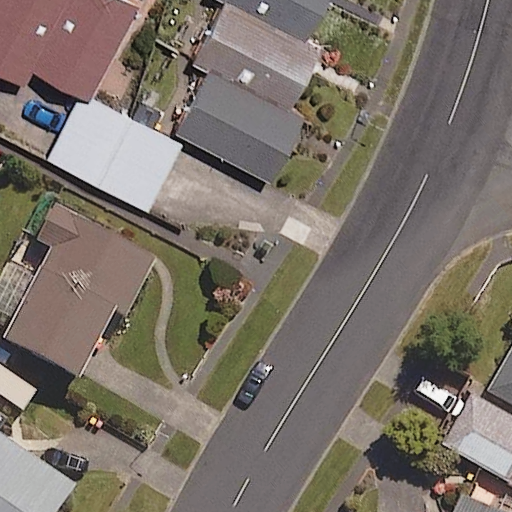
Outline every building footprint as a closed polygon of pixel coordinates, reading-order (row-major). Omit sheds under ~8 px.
[(0,0),(0,61),(18,71),(26,56),(56,0),(0,0)] [(56,0),(26,56),(85,88),(132,0),(56,0)] [(301,27),(246,0),(212,0),(187,49),(203,57),(283,97),(314,34),(301,27)] [(246,0),(301,27),(313,0),(246,0)] [(283,97),(203,57),(172,121),(266,168),(297,104),(283,97)] [(178,137),(79,86),(45,151),(145,202),(178,137)] [(152,260),(55,205),(36,238),(51,246),(2,334),(75,375),(112,310),(121,315),(152,260)] [(511,344),(483,397),(472,391),(442,443),(505,479),(511,465),(511,344)] [(0,371),(0,511),(50,511),(70,484),(0,435),(0,420),(7,410),(0,405),(0,385),(7,376),(0,371)] [(511,511),(511,500),(469,479),(452,511),(511,511)]
